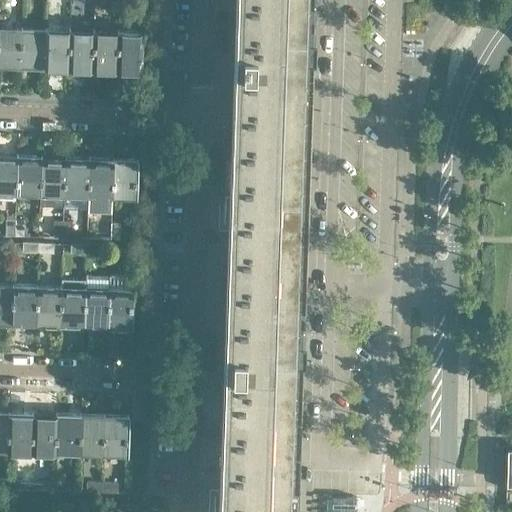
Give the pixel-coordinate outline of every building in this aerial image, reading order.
[(304,102),(304,95),(305,87),(305,86),(305,68),(306,68),(306,66),(304,66),(305,48),(306,48),(307,46),(305,46),(306,28),(307,28),(307,27),(306,27),(307,12),(308,12),(308,11),(307,11),(307,0),(240,0),(240,9),(239,9),(239,10),(240,10),(239,24),(239,25),(239,26),(239,44),(238,44),(238,46),(239,46),(238,64),(238,65),(238,84),(237,84),(237,85),(238,85),(237,99),(236,99),(236,101),(237,101),(236,119),(236,120),(236,134),(235,134),(235,136),(236,136),(235,154),(234,154),(234,155),(235,155),(235,170),(234,170),(234,171),(235,171),(234,189),(233,189),(233,191),(234,191),(234,205),(233,205),(233,207),(233,225),(232,225),(232,226),(233,227),(232,241),(232,242),(232,260),(231,260),(231,262),(232,262),(231,276),(230,276),(230,277),(231,277),(230,295),(230,297),(230,311),(229,311),(229,312),(230,312),(229,331),(228,331),(228,332),(229,332),(229,346),(228,346),(228,348),(229,348),(228,366),(227,366),(227,368),(228,368),(227,386),(226,387),(227,387),(227,406),(226,406),(226,407),(227,407),(226,421),(225,421),(225,423),(226,423),(225,441),(225,442),(225,456),(224,456),(224,458),(225,458),(224,476),(223,476),(223,477),(224,477),(224,492),(223,492),(223,493),(224,493),(223,511),(222,511),(289,511),(291,496),(291,494),(291,480),(292,479),(291,479),(292,460),(293,442),(293,428),(293,427),(294,408),(294,407),(294,390),(295,390),(295,389),(294,389),(295,370),(295,368),(294,368),(294,354),(296,354),(296,349),(296,334),(297,333),(296,333),(297,315),(297,314),(297,299),(298,299),(298,298),(297,298),(298,280),(298,278),(299,264),(299,263),(299,244),(300,244),(300,243),(298,243),(299,229),(300,229),(300,228),(300,209),(301,209),(301,207),(301,193),(301,192),(302,173),(302,172),(302,158),(303,158),(303,156),(302,156),(303,138),(303,137),(304,122),(304,121),(304,103),(305,102),(304,102)] [(20,66),(21,26),(21,28),(0,26),(0,63),(20,64),(20,66)] [(44,66),(45,27),(45,28),(22,28),(22,26),(21,26),(20,66),(20,64),(44,65),(44,66)] [(68,67),(69,28),(69,29),(46,28),(46,27),(45,27),(44,66),(44,65),(68,66),(68,67)] [(92,68),(93,29),(93,30),(70,29),(70,28),(69,28),(68,67),(68,66),(92,67),(92,68)] [(116,69),(117,30),(117,31),(94,30),(94,29),(93,29),(92,68),(92,67),(116,68),(116,69)] [(118,30),(117,30),(116,69),(116,68),(140,68),(140,70),(141,70),(142,30),(141,30),(141,32),(118,31),(118,30)] [(16,194),(17,154),(17,155),(0,154),(0,191),(16,192),(16,193),(16,194)] [(40,194),(41,155),(41,156),(17,155),(17,154),(16,194),(16,192),(40,193),(40,194)] [(64,195),(65,156),(65,157),(42,156),(42,155),(41,155),(40,194),(40,193),(64,194),(64,195)] [(88,196),(89,156),(89,157),(66,157),(66,156),(65,156),(64,195),(64,194),(88,195),(88,196)] [(112,196),(113,157),(113,158),(90,158),(90,156),(89,156),(88,196),(88,195),(112,195),(112,196)] [(114,157),(113,157),(112,196),(112,195),(136,196),(136,197),(136,198),(137,198),(138,157),(137,157),(137,158),(137,159),(114,158),(114,157)] [(14,235),(15,219),(6,219),(6,235),(14,235)] [(25,219),(15,219),(14,235),(24,235),(25,219)] [(62,237),(63,220),(54,220),(54,237),(62,237)] [(72,221),(63,220),(62,237),(72,237),(72,221)] [(110,238),(111,222),(102,222),(102,238),(110,238)] [(121,222),(111,222),(110,238),(120,239),(121,222)] [(38,252),(38,242),(23,241),(23,251),(38,252)] [(54,242),(38,242),(38,252),(54,252),(54,242)] [(86,254),(86,243),(71,243),(71,253),(86,254)] [(102,244),(86,243),(86,254),(102,254),(102,244)] [(133,245),(118,245),(118,255),(133,255),(133,245)] [(11,322),(12,283),(12,284),(0,283),(0,320),(11,321),(11,322)] [(35,323),(36,284),(36,285),(12,284),(12,283),(11,322),(12,322),(12,321),(35,322),(35,323)] [(59,324),(60,285),(60,286),(36,285),(36,284),(35,323),(36,323),(36,322),(59,323),(59,324)] [(83,325),(84,286),(84,287),(60,286),(60,285),(59,324),(60,324),(60,323),(83,324),(83,325)] [(107,326),(108,287),(108,288),(84,287),(84,286),(83,325),(84,325),(84,324),(107,325),(107,326)] [(108,287),(107,326),(108,326),(108,325),(131,326),(131,327),(132,327),(134,287),(133,287),(133,288),(132,288),(132,289),(108,288),(108,287)] [(7,450),(8,411),(8,412),(0,411),(0,448),(7,449),(7,450)] [(31,451),(32,411),(32,413),(9,412),(9,411),(8,411),(7,450),(7,449),(31,450),(31,451)] [(55,452),(56,412),(56,413),(33,413),(33,411),(32,411),(31,451),(31,450),(55,450),(55,452)] [(79,452),(80,413),(80,414),(57,413),(57,412),(56,412),(55,452),(56,450),(79,451),(79,452)] [(103,453),(104,414),(104,415),(81,414),(81,413),(80,413),(79,452),(80,451),(103,452),(103,453)] [(105,414),(104,414),(103,453),(104,453),(104,452),(127,453),(127,454),(127,455),(128,455),(129,415),(128,415),(128,416),(105,415),(105,414)] [(22,479),(6,478),(6,488),(21,489),(22,479)] [(54,490),(54,480),(38,479),(38,489),(54,490)] [(70,480),(54,480),(54,490),(69,490),(70,480)] [(102,491),(102,481),(86,481),(86,491),(102,491)] [(118,482),(102,481),(102,491),(117,492),(118,482)] [(332,495),(331,511),(355,511),(355,496),(332,495)]
